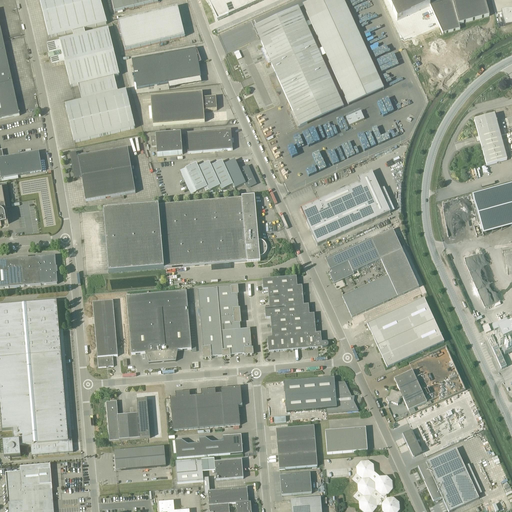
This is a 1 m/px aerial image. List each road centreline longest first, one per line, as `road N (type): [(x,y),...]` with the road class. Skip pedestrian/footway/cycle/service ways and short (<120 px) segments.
road 1 (unclassified): [(511,427),(439,267),(424,206),(428,162),(450,111),(511,60)]
road 2 (unclassified): [(351,355),(192,0)]
road 3 (unclassified): [(72,240),(22,0)]
road 4 (unknown): [(511,101),(466,118),(445,164),(456,186),(511,170)]
road 5 (unclassified): [(421,511),(351,355)]
road 6 (unclassified): [(89,384),(255,370)]
road 7 (unclassified): [(89,384),(72,240)]
road 8 (unclassified): [(267,511),(255,370)]
road 9 (unclassified): [(96,511),(89,384)]
